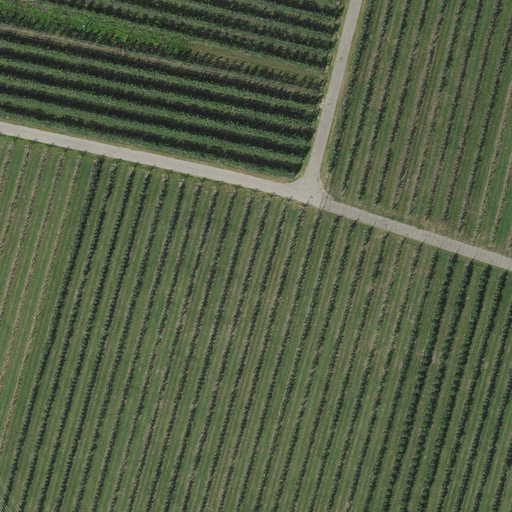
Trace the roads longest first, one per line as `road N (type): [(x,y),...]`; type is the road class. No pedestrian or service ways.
road 1 (track): [(0,127),(290,191),(310,181),(319,157),(358,0)]
road 2 (track): [(290,191),(511,264)]
